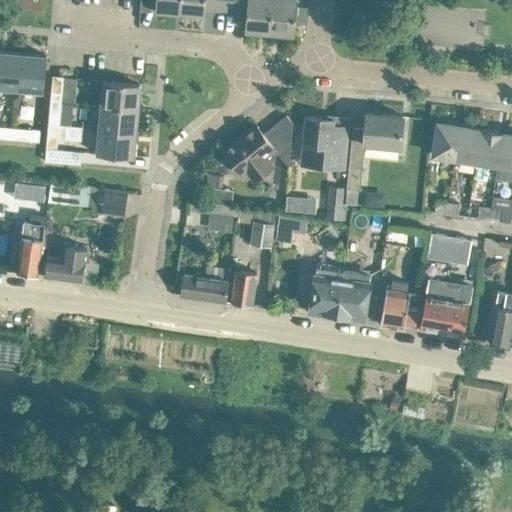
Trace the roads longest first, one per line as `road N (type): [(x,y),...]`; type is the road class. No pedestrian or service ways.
road 1 (tertiary): [(511,371),(140,312)]
road 2 (residential): [(140,312),(163,171),(257,87)]
road 3 (residential): [(257,87),(213,43),(63,29)]
road 4 (residential): [(511,90),(336,69),(315,57)]
road 5 (tertiary): [(140,312),(0,294)]
